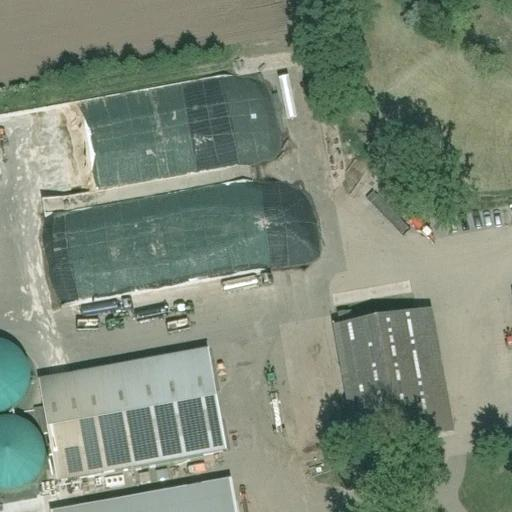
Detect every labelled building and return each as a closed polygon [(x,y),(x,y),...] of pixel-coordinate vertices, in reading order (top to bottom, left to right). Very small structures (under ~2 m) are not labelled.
[(340,333),(366,465),(462,447),(436,315),(340,333)] [(0,423),(8,422),(18,417),(25,409),(30,399),(31,388),(29,376),(22,366),(13,358),(1,354),(0,354),(0,423)] [(47,389),(63,485),(229,457),(212,361),(47,389)] [(0,433),(0,495),(6,498),(17,500),(28,498),(38,492),(45,484),(50,474),(51,463),(49,451),(43,441),(33,433),(22,429),(9,430),(0,433)] [(237,511),(234,491),(116,511),(237,511)]
